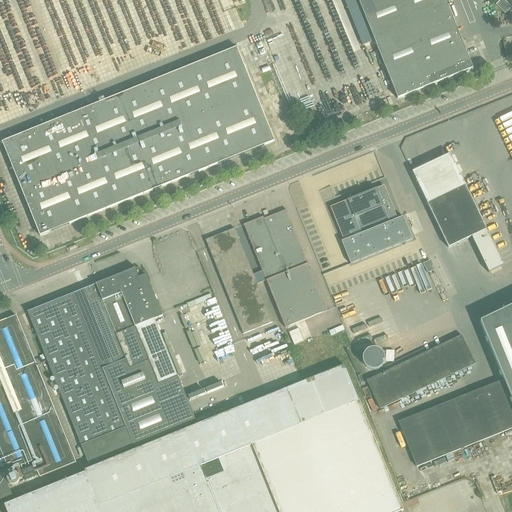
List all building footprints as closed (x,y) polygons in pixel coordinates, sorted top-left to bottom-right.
[(306,7),(303,0),(292,0),(297,11),(306,7)] [(473,69),(445,0),(358,0),(398,99),(473,69)] [(511,8),(504,0),(500,0),(496,5),(505,14),(511,8)] [(2,142),(40,236),(274,142),(237,48),(2,142)] [(450,154),(412,172),(427,204),(448,248),(472,237),(489,273),(503,266),(486,230),(465,186),(450,154)] [(331,207),(344,241),(341,242),(351,265),(413,240),(403,217),(397,219),(383,187),(377,190),(377,189),(371,191),(372,192),(355,199),(355,198),(349,200),(331,207)] [(327,311),(308,264),(286,210),(263,219),(263,217),(244,225),(266,281),(285,328),(327,311)] [(244,334),(272,322),(234,229),(206,240),(244,334)] [(431,267),(429,262),(424,264),(426,269),(426,270),(427,273),(434,271),(432,267),(431,267)] [(196,421),(178,377),(155,319),(163,316),(146,275),(143,276),(139,267),(135,269),(28,312),(89,465),(196,421)] [(205,302),(215,298),(214,294),(203,298),(205,302)] [(342,299),(346,315),(362,311),(361,307),(359,308),(357,299),(349,300),(349,297),(342,299)] [(511,306),(480,322),(504,380),(511,400),(511,306)] [(2,474),(33,461),(40,478),(76,463),(16,316),(0,322),(0,500),(11,496),(2,474)] [(394,331),(394,319),(375,320),(376,326),(385,325),(386,331),(394,331)] [(335,335),(348,330),(347,326),(333,331),(335,335)] [(292,332),(298,345),(308,341),(302,328),(292,332)] [(475,364),(461,336),(366,381),(380,410),(475,364)] [(394,351),(386,351),(386,362),(393,362),(394,351)] [(299,418),(297,419),(286,389),(84,471),(85,473),(5,505),(7,511),(399,511),(403,511),(371,429),(370,429),(345,366),(287,389),(299,418)] [(511,400),(504,380),(398,422),(416,467),(511,429),(511,400)] [(22,472),(26,481),(32,479),(37,477),(32,467),(22,472)]
